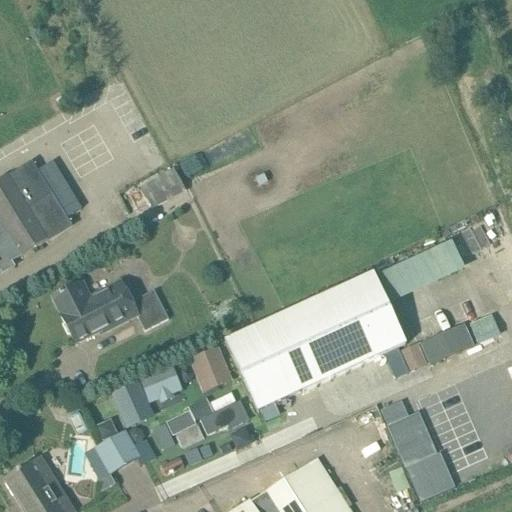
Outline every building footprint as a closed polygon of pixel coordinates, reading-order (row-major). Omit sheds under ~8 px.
[(63,212),(32,164),(8,178),(0,182),(0,272),(48,242),(46,239),(70,224),(63,212)] [(187,190),(174,169),(140,187),(152,209),(187,190)] [(225,344),(257,416),(406,346),(374,276),(225,344)] [(169,320),(156,291),(131,302),(122,284),(90,300),(83,285),(53,301),(61,318),(75,346),(108,329),(109,332),(139,316),(146,331),(169,320)] [(474,344),(496,336),(488,315),(467,323),(474,344)] [(464,326),(420,346),(430,368),(474,348),(464,326)] [(418,346),(400,354),(410,375),(427,367),(418,346)] [(189,362),(203,396),(232,383),(219,350),(189,362)] [(395,381),(409,375),(399,352),(385,358),(395,381)] [(159,403),(161,407),(174,401),(172,397),(182,393),(172,372),(141,385),(150,407),(159,403)] [(124,428),(151,415),(138,386),(111,398),(124,428)] [(48,401),(52,408),(59,410),(65,406),(67,400),(64,393),(57,391),(51,394),(48,401)] [(212,417),(204,401),(186,410),(187,413),(194,426),(198,423),(212,417)] [(212,417),(198,423),(206,439),(226,430),(227,433),(247,424),(238,404),(212,417)] [(401,406),(381,415),(389,433),(410,424),(401,406)] [(423,420),(390,435),(406,470),(439,455),(423,420)] [(116,439),(111,429),(106,425),(94,431),(101,445),(116,439)] [(198,428),(187,433),(192,445),(203,440),(198,428)] [(123,435),(92,453),(108,480),(138,462),(132,451),(123,435)] [(176,448),(171,438),(160,444),(165,454),(176,448)] [(146,443),(132,451),(138,462),(142,469),(156,461),(146,443)] [(228,446),(221,449),(224,456),(232,453),(228,446)] [(439,456),(406,470),(422,506),(455,491),(439,456)] [(61,511),(59,507),(68,501),(42,460),(4,483),(22,511),(61,511)] [(349,511),(347,507),(335,490),(318,463),(250,503),(236,511),(349,511)]
